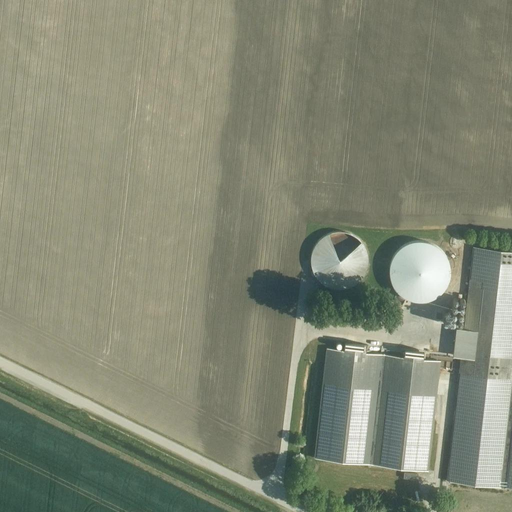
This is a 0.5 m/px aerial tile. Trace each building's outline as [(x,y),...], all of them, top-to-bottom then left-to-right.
[(340,230),(336,230),(334,230),(331,231),(329,232),(327,233),(325,234),(323,235),(321,237),(319,238),(318,240),(316,241),(315,243),(313,246),(312,248),(311,251),(311,253),(310,257),(310,260),(310,262),(310,265),(310,267),(312,270),(313,274),(314,276),(316,278),(317,280),(318,281),(319,282),(321,284),(324,286),(326,287),(328,288),(330,289),(332,290),(334,290),(338,291),(340,291),(343,291),(346,290),(349,289),(351,289),(354,288),(357,286),(358,285),(360,284),(362,281),(364,280),(365,279),(367,276),(368,273),(369,272),(369,270),(370,268),(370,266),(371,263),(371,259),(371,257),(370,255),(370,253),(369,250),(368,247),(367,244),(365,242),(364,241),(362,239),(361,238),(360,237),(358,236),(357,235),(354,233),(353,232),(349,231),(348,231),(346,230),(342,230),(340,230)] [(389,270),(389,271),(389,273),(389,275),(389,276),(390,278),(390,280),(391,282),(391,283),(392,285),(393,287),(394,288),(395,290),(397,292),(398,293),(400,295),(402,296),(403,297),(405,298),(407,299),(409,300),(411,301),(413,301),(415,302),(417,302),(419,302),(421,302),(423,302),(425,301),(427,301),(429,300),(430,300),(432,299),(433,299),(435,298),(436,297),(438,296),(439,295),(440,294),(442,292),(443,291),(444,290),(445,288),(446,286),(447,284),(448,283),(449,281),(449,279),(450,277),(450,274),(450,272),(450,270),(450,268),(450,266),(449,264),(449,262),(448,260),(447,258),(446,256),(445,255),(444,253),(443,251),(442,250),(440,249),(439,248),(438,247),(436,246),(435,245),(432,243),(430,243),(429,242),(427,242),(425,241),(423,241),(421,241),(419,241),(417,241),(415,241),(413,241),(411,242),(409,242),(407,243),(405,244),(403,245),(402,246),(400,248),(398,249),(397,251),(395,252),(394,254),(393,256),(392,257),(391,259),(391,261),(390,263),(390,264),(389,266),(389,268),(389,270)] [(511,251),(474,248),(466,331),(458,330),(456,354),(463,355),(451,483),(511,488),(511,251)] [(451,320),(458,321),(460,313),(453,311),(451,320)] [(326,349),(314,459),(429,471),(440,361),(326,349)]
